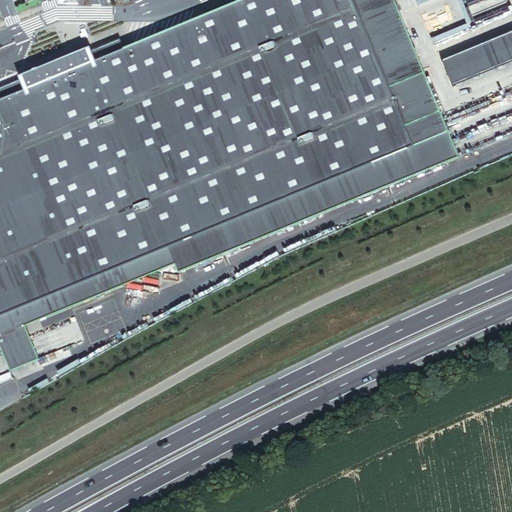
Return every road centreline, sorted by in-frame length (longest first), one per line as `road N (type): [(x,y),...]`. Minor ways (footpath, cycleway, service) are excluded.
road 1 (unclassified): [(511,218),(314,303),(0,478)]
road 2 (trunk): [(511,279),(305,373),(44,511)]
road 3 (trunk): [(94,511),(511,308)]
